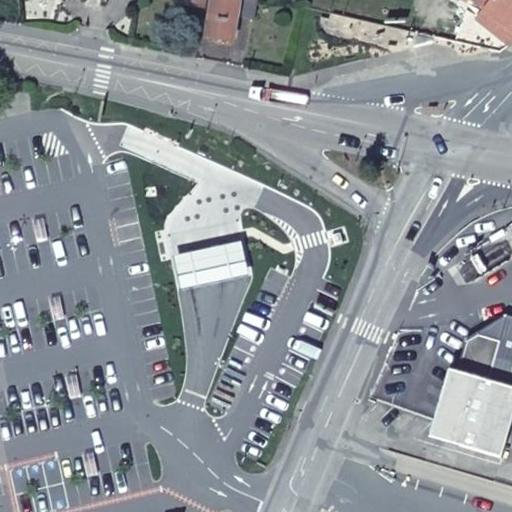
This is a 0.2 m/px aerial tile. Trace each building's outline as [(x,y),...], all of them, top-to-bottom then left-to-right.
[(257,19),(260,0),(216,0),(209,36),(238,41),(242,16),(257,19)] [(511,0),(482,0),(488,5),(511,23),(511,0)] [(511,37),(511,23),(488,5),(480,15),(511,40),(511,37)] [(271,175),(278,179),(282,173),(274,169),(271,175)] [(177,241),(165,245),(177,274),(189,269),(237,249),(226,221),(177,241)] [(511,316),(510,316),(503,341),(481,334),(469,340),(460,372),(492,381),(493,378),(511,383),(511,316)] [(460,372),(451,369),(431,438),(452,444),(443,429),(460,372)] [(504,460),(511,430),(511,386),(492,381),(460,372),(443,429),(452,444),(504,460)]
